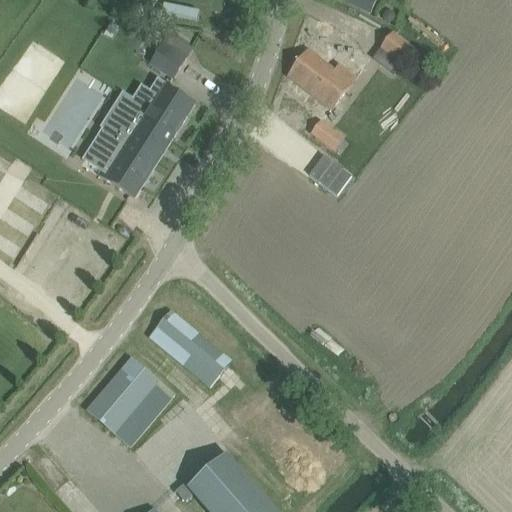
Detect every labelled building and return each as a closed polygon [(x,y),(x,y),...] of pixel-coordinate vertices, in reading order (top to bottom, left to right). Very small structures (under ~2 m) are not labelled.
[(65,0),(63,0),(58,12),(66,16),(73,4),(65,0)] [(337,0),(371,15),(377,0),(337,0)] [(171,35),(151,66),(173,80),(193,49),(171,35)] [(374,61),(395,76),(414,52),(393,36),(374,61)] [(131,125),(132,124),(127,120),(133,111),(129,109),(133,104),(39,44),(0,105),(0,118),(97,179),(98,177),(135,200),(168,148),(131,125)] [(346,75),(312,62),(304,85),(307,86),(295,119),(323,129),(335,97),(338,98),(346,75)] [(167,88),(150,114),(142,109),(141,109),(133,104),(129,109),(133,111),(127,120),(132,124),(131,125),(168,148),(195,106),(167,88)] [(65,184),(0,291),(0,408),(116,215),(65,184)] [(233,363),(171,311),(148,338),(210,390),(233,363)] [(132,449),(175,398),(132,361),(88,412),(132,449)] [(276,511),(228,456),(189,490),(208,511),(276,511)]
